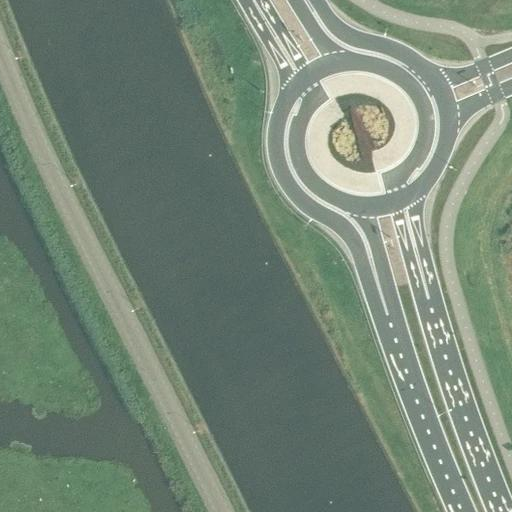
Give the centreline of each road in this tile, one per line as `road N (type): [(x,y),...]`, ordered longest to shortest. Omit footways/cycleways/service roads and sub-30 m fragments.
road 1 (tertiary): [(222,511),(21,105),(0,47)]
road 2 (primary): [(504,511),(418,268)]
road 3 (primary): [(288,94),(276,128),(278,165),(304,205),(346,231),(383,305)]
road 4 (primary): [(383,305),(463,511)]
road 5 (primary): [(307,76),(313,98),(297,132),(303,169),(318,189),(353,204)]
road 6 (primary): [(434,80),(411,57),(341,33),(309,0)]
road 7 (primary): [(394,202),(392,179),(423,137),(422,108),(408,84)]
